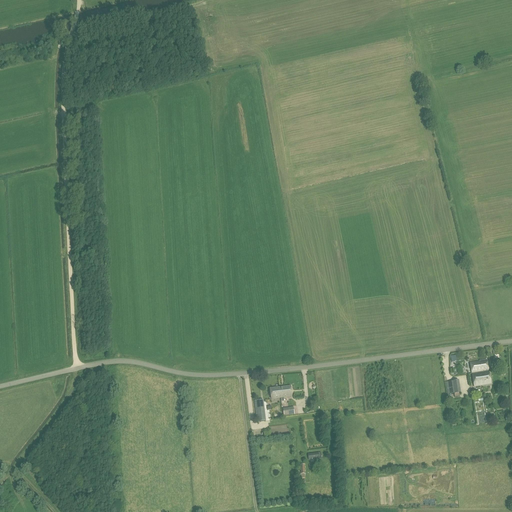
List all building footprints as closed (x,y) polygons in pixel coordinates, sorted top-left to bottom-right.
[(470,363),(472,373),(488,371),(486,360),(470,363)] [(488,371),(472,373),(474,387),(491,384),(488,371)] [(457,381),(451,382),(446,382),(448,394),(453,394),(454,393),(455,397),(459,396),(459,393),(457,381)] [(290,386),(280,387),(281,398),(281,401),(284,401),(284,398),(292,397),(290,386)] [(281,398),(280,387),(270,388),(271,399),(281,398)] [(348,399),(318,403),(319,411),(349,407),(348,399)] [(266,419),(263,400),(254,401),(256,420),(266,419)]
